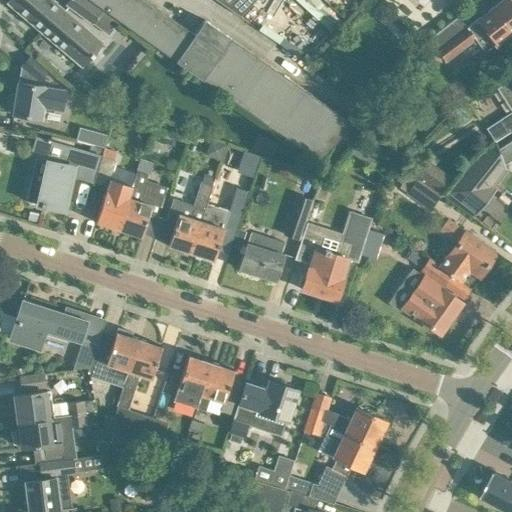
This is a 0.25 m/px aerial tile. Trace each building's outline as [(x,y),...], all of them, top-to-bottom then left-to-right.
[(81,66),(102,42),(53,0),(7,0),(6,2),(81,66)] [(92,23),(102,9),(89,0),(68,0),(65,4),(92,23)] [(146,0),(91,0),(320,162),(348,121),(205,20),(195,34),(146,0)] [(217,0),(240,16),(255,0),(217,0)] [(443,27),(428,38),(445,62),(477,38),(487,50),(511,32),(511,30),(511,1),(511,0),(501,0),(467,26),(460,16),(459,15),(443,27)] [(21,66),(13,113),(40,118),(43,105),(59,107),(61,92),(62,88),(46,85),(39,84),(40,74),(46,68),(30,55),(21,66)] [(491,124),(486,127),(495,141),(511,130),(511,76),(496,86),(499,90),(503,97),(511,111),(491,124)] [(91,130),(87,142),(103,147),(106,134),(91,130)] [(47,140),(36,137),(32,152),(37,154),(33,173),(44,175),(38,203),(40,204),(40,205),(44,206),(44,204),(64,209),(71,174),(93,181),(104,148),(91,144),(89,150),(47,138),(47,140)] [(504,164),(505,164),(499,148),(498,148),(496,141),(480,151),(449,191),(476,213),(495,190),(490,186),(505,167),(504,164)] [(118,229),(132,185),(111,178),(116,159),(114,159),(117,151),(104,147),(104,148),(93,181),(107,186),(95,222),(118,229)] [(132,185),(118,229),(141,237),(148,214),(157,217),(164,196),(155,193),(158,184),(146,180),(148,174),(148,173),(137,170),(132,185)] [(440,196),(415,179),(403,170),(396,179),(401,183),(399,187),(406,192),(406,193),(430,210),(440,196)] [(419,175),(415,179),(440,196),(453,178),(445,172),(435,186),(419,175)] [(209,194),(212,184),(201,180),(193,204),(173,198),(166,220),(175,223),(168,245),(190,252),(204,208),(209,194)] [(204,208),(190,252),(213,260),(220,241),(224,227),(229,210),(242,214),(248,191),(235,187),(229,210),(206,203),(204,208)] [(298,238),(312,200),(297,195),(284,233),(298,238)] [(306,229),(296,259),(310,264),(309,267),(308,266),(305,275),(301,274),(298,286),(302,287),(301,288),(336,300),(342,281),(343,278),(341,277),(346,260),(348,256),(358,259),(372,216),(349,208),(339,240),(340,240),(336,253),(316,247),(320,234),(306,229)] [(495,253),(464,231),(466,230),(448,217),(439,230),(457,242),(449,254),(447,252),(443,258),(434,252),(430,258),(451,274),(459,280),(469,267),(479,275),(495,253)] [(284,254),(281,252),(284,241),(251,230),(247,242),(244,249),(238,268),(275,280),(284,254)] [(440,332),(461,302),(441,288),(451,274),(430,258),(430,257),(427,261),(412,250),(407,257),(421,268),(420,269),(424,272),(423,274),(412,267),(388,301),(402,311),(404,307),(440,332)] [(79,341),(80,338),(86,319),(85,319),(85,320),(24,300),(24,299),(23,299),(10,338),(39,347),(44,333),(69,341),(70,336),(79,339),(78,341),(79,341)] [(128,371),(140,338),(131,336),(132,332),(118,327),(116,331),(110,348),(98,343),(89,367),(88,370),(103,375),(107,364),(128,371)] [(139,374),(151,378),(162,345),(140,338),(128,371),(123,387),(134,390),(139,374)] [(89,367),(98,343),(84,339),(73,368),(89,367)] [(201,394),(212,362),(188,354),(174,400),(194,407),(196,407),(201,394)] [(201,394),(196,407),(218,414),(220,409),(221,409),(221,410),(231,414),(242,381),(231,378),(234,369),(212,362),(201,394)] [(44,372),(19,375),(21,390),(46,387),(44,372)] [(291,406),(296,389),(270,380),(267,389),(245,382),(238,404),(234,420),(232,419),(229,431),(244,435),(247,425),(281,435),(286,419),(287,420),(289,414),(290,414),(292,406),(291,406)] [(67,401),(51,403),(49,390),(14,394),(18,421),(95,410),(94,400),(84,402),(84,400),(67,402),(67,401)] [(323,421),(374,445),(386,421),(357,407),(350,420),(314,402),(305,431),(318,435),(323,421)] [(145,443),(154,417),(117,405),(109,432),(145,443)] [(56,442),(54,429),(97,423),(95,410),(18,421),(21,447),(33,445),(36,463),(40,462),(65,458),(62,441),(56,442)] [(154,417),(145,443),(160,448),(168,421),(154,417)] [(205,423),(191,419),(188,429),(202,433),(205,423)] [(330,425),(318,449),(334,456),(336,457),(331,468),(346,475),(351,465),(363,470),(374,445),(330,425)] [(183,456),(195,461),(200,447),(187,442),(183,456)] [(278,456),(269,483),(286,488),(290,475),(295,461),(278,456)] [(58,474),(74,472),(73,457),(65,458),(40,462),(41,469),(36,469),(34,468),(24,469),(22,473),(23,481),(21,481),(22,482),(23,482),(23,481),(25,481),(28,498),(23,503),(29,508),(29,511),(40,511),(59,510),(59,509),(73,507),(70,488),(60,489),(58,474)] [(511,511),(511,480),(494,471),(481,495),(511,511)] [(308,495),(313,482),(290,475),(286,488),(308,495)] [(286,488),(269,483),(254,478),(243,511),(263,511),(266,511),(319,511),(309,508),(312,497),(308,495),(286,488)] [(109,499),(111,511),(124,510),(122,497),(109,499)]
